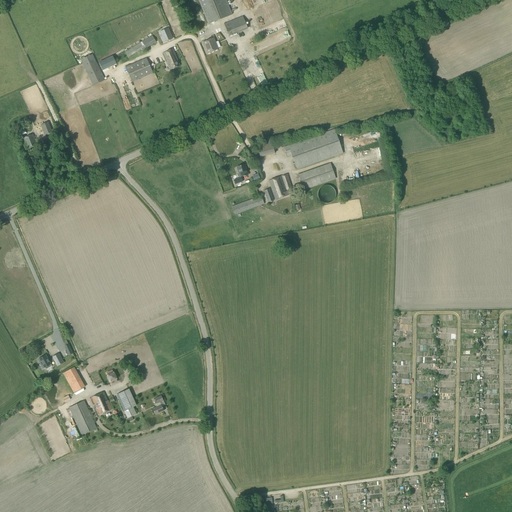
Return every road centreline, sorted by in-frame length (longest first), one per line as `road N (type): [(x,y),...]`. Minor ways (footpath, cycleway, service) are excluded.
road 1 (unclassified): [(116,164),(471,0)]
road 2 (unclassified): [(243,511),(209,445),(207,349),(178,252),(161,217),(116,164)]
road 3 (track): [(511,436),(438,470),(234,498)]
road 4 (track): [(498,441),(500,319),(511,312)]
road 5 (unclassified): [(0,218),(116,164)]
